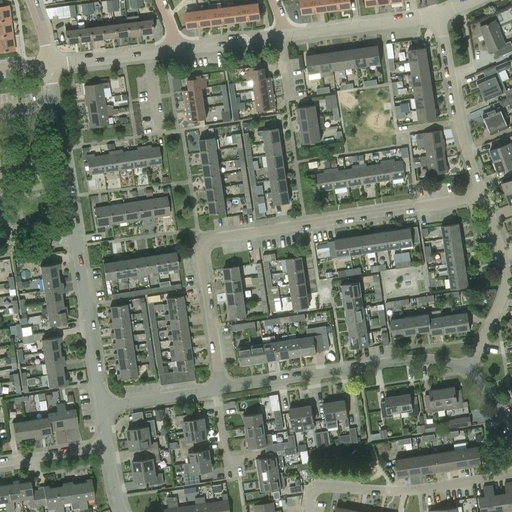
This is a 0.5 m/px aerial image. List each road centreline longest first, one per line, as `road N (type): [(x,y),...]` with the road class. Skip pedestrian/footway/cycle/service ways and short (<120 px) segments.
road 1 (residential): [(221,389),(201,256),(208,240),(483,198)]
road 2 (residential): [(221,389),(415,359),(468,371)]
road 3 (residential): [(308,511),(316,489),(418,489),(511,471)]
road 4 (residential): [(483,198),(438,16)]
road 5 (residential): [(468,371),(505,283),(483,198)]
road 6 (residential): [(102,409),(79,247)]
road 7 (residential): [(286,34),(438,16)]
road 8 (residential): [(79,247),(57,103)]
road 9 (residential): [(51,66),(179,48)]
